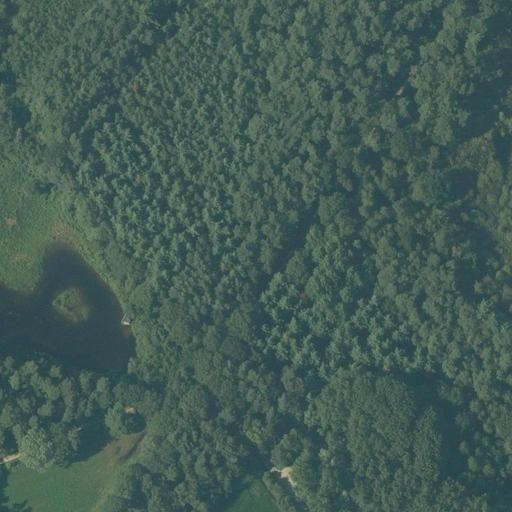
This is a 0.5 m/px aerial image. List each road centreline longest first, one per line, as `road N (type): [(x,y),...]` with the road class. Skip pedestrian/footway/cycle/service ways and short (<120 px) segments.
road 1 (track): [(205,382),(460,0)]
road 2 (track): [(0,465),(205,382)]
road 3 (unclassified): [(205,382),(303,511)]
road 4 (track): [(205,382),(117,511)]
